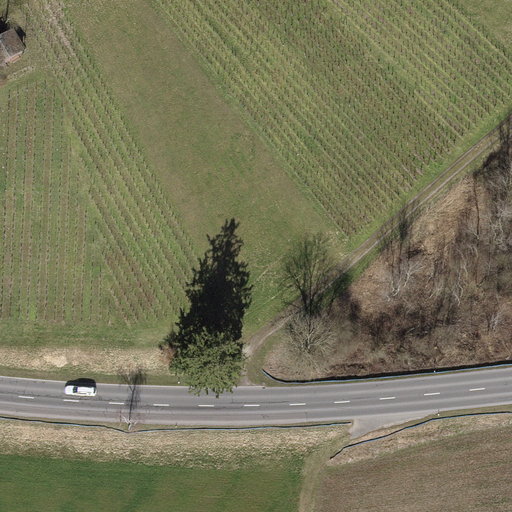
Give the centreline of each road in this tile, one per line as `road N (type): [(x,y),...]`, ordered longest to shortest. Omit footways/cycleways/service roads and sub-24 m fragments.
road 1 (tertiary): [(511,386),(242,405),(0,393)]
road 2 (track): [(242,405),(240,367),(256,341),(511,121)]
road 3 (track): [(306,511),(327,456),(381,421),(390,399)]
